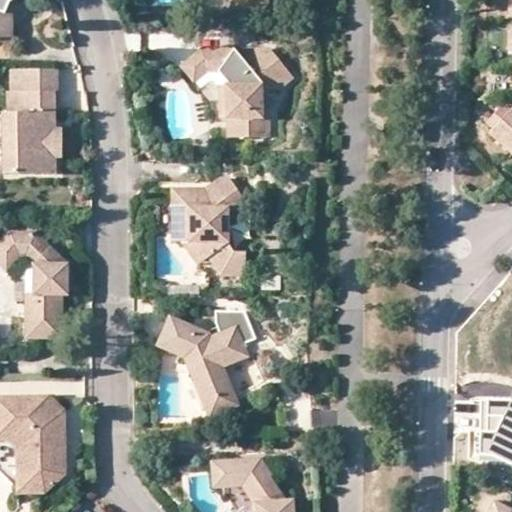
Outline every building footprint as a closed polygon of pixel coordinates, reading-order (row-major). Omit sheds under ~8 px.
[(0,0),(0,43),(16,43),(16,0),(0,0)] [(234,0),(235,10),(249,9),(248,0),(234,0)] [(248,0),(249,9),(272,9),(272,0),(248,0)] [(229,85),(229,118),(231,137),(273,137),(273,117),(266,117),(266,89),(284,89),(297,77),(273,48),(260,48),(260,60),(253,66),(246,59),(237,48),(205,49),(184,66),(197,81),(209,71),(222,71),(232,84),(231,85),(229,85)] [(260,48),(246,59),(253,66),(260,60),(260,48)] [(12,73),(12,97),(58,96),(58,111),(61,111),(60,73),(12,73)] [(7,118),(7,141),(15,141),(15,156),(7,156),(8,180),(59,179),(59,162),(58,134),(58,111),(58,96),(12,97),(12,118),(7,118)] [(497,136),(511,118),(511,116),(507,112),(490,130),(497,136)] [(511,118),(497,136),(493,140),(511,157),(511,118)] [(417,120),(405,120),(404,140),(416,140),(417,120)] [(177,191),(177,212),(195,212),(193,241),(207,262),(210,261),(224,278),(249,277),(250,253),(236,252),(230,242),(231,217),(250,204),(233,182),(224,182),(210,191),(177,191)] [(201,265),(207,262),(193,241),(195,212),(177,212),(177,243),(185,242),(201,265)] [(12,234),(0,247),(0,248),(18,264),(24,258),(35,266),(35,272),(36,316),(28,316),(28,339),(64,338),(65,296),(71,296),(71,266),(40,234),(12,234)] [(0,261),(11,272),(18,264),(0,248),(0,261)] [(219,328),(221,335),(238,329),(245,344),(255,340),(245,314),(218,315),(219,328)] [(188,359),(208,406),(237,393),(226,367),(251,358),(245,344),(238,329),(221,335),(215,337),(172,319),(161,347),(188,359)] [(242,405),(237,393),(208,406),(213,417),(242,405)] [(0,398),(0,439),(9,439),(21,449),(20,470),(35,470),(34,495),(48,494),(68,472),(68,436),(56,424),(67,412),(52,397),(0,398)] [(68,436),(67,412),(56,424),(68,436)] [(18,495),(34,495),(35,470),(20,470),(21,449),(9,439),(0,439),(0,470),(18,488),(18,495)] [(262,460),(233,462),(234,487),(246,486),(259,505),(258,511),(298,511),(297,501),(290,502),(273,477),(275,474),(262,460)] [(215,489),(234,487),(233,462),(215,464),(215,489)]
